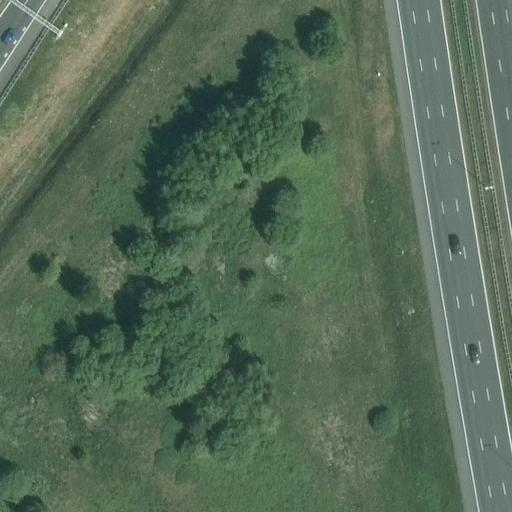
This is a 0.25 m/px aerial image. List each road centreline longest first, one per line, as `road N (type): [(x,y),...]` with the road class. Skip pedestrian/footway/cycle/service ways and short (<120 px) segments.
road 1 (motorway): [(414,0),(496,511)]
road 2 (motorway): [(511,142),(493,0)]
